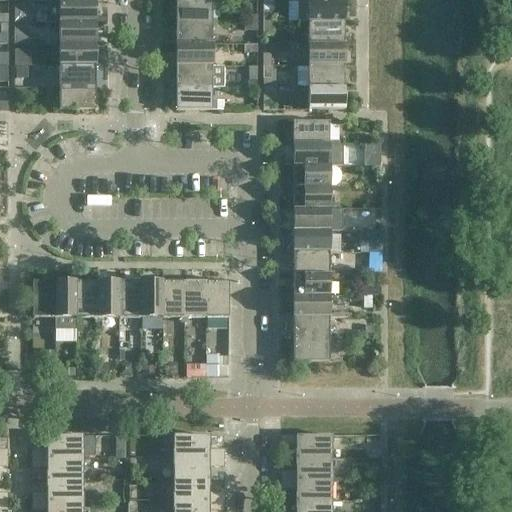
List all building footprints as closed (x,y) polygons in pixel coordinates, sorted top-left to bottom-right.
[(95,24),(95,2),(59,3),(59,24),(95,24)] [(212,24),(212,2),(175,3),(175,24),(212,24)] [(344,2),(308,2),(298,2),(298,24),(308,24),(344,24),(344,2)] [(271,24),(271,12),(263,12),(263,24),(271,24)] [(95,46),(95,24),(59,24),(59,46),(95,46)] [(212,46),(212,24),(175,24),(175,46),(212,46)] [(271,37),(271,24),(263,24),(263,37),(271,37)] [(344,46),(344,24),(308,24),(308,46),(344,46)] [(95,67),(95,46),(59,46),(59,67),(95,67)] [(212,67),(212,46),(175,46),(175,67),(212,67)] [(257,54),(257,46),(244,46),(244,54),(257,54)] [(344,67),(344,46),(308,46),(308,67),(344,67)] [(95,89),(95,67),(59,67),(59,89),(95,89)] [(223,67),(212,67),(175,67),(175,89),(212,89),(223,89),(223,67)] [(344,67),(308,67),(298,67),(298,89),(308,89),(344,89),(344,67)] [(257,81),(257,68),(249,68),(249,81),(257,81)] [(95,112),(95,89),(59,89),(59,112),(95,112)] [(212,112),(212,89),(175,89),(175,112),(212,112)] [(276,112),(275,89),(263,89),(263,112),(276,112)] [(344,112),(344,89),(308,89),(308,111),(344,112)] [(328,146),(328,123),(292,123),(292,146),(328,146)] [(328,168),(328,146),(292,146),(292,168),(328,168)] [(334,168),(328,168),(292,168),(292,189),(329,189),(334,189),(336,189),(337,187),(338,186),(339,185),(340,183),(341,182),(341,180),(341,178),(341,177),(341,176),(340,174),(339,172),(338,170),(336,169),(334,168)] [(328,211),(329,189),(292,189),(292,211),(328,211)] [(329,233),(328,211),(292,211),(292,233),(329,233)] [(329,254),(329,233),(292,233),(292,254),(329,254)] [(329,276),(329,254),(292,254),(292,276),(329,276)] [(329,297),(329,276),(292,276),(292,297),(329,297)] [(54,319),(54,283),(32,283),(32,319),(54,319)] [(76,319),(76,283),(54,283),(54,319),(76,319)] [(98,319),(98,283),(76,283),(76,319),(98,319)] [(119,319),(119,283),(98,283),(98,319),(119,319)] [(141,319),(141,283),(119,283),(119,319),(141,319)] [(162,319),(162,283),(141,283),(141,319),(162,319)] [(184,319),(184,283),(162,283),(162,319),(184,319)] [(206,319),(206,283),(184,283),(184,319),(206,319)] [(228,319),(228,283),(206,283),(206,319),(228,319)] [(329,319),(329,297),(292,297),(292,319),(329,319)] [(329,341),(329,319),(292,319),(293,341),(329,341)] [(329,363),(329,341),(293,341),(293,363),(329,363)] [(128,376),(128,362),(119,362),(119,376),(128,376)] [(141,378),(154,377),(154,365),(141,365),(141,378)] [(99,378),(109,378),(109,366),(99,366),(99,378)] [(164,379),(178,379),(177,366),(164,366),(164,379)] [(186,380),(206,380),(206,368),(186,368),(186,380)] [(83,460),(83,437),(46,437),(46,455),(44,455),(42,451),(32,451),(32,460),(83,460)] [(209,455),(209,437),(173,437),(173,460),(224,460),(224,451),(213,451),(211,455),(209,455)] [(331,460),(331,437),(280,437),(280,447),(291,447),(291,446),(293,443),(295,443),(295,460),(331,460)] [(83,481),(83,460),(32,460),(32,468),(42,468),(44,464),(47,464),(47,481),(83,481)] [(209,481),(209,464),(211,464),(213,468),(224,468),(224,460),(173,460),(173,481),(209,481)] [(331,481),(331,460),(295,460),(295,477),(293,477),(291,473),(280,473),(280,481),(331,481)] [(83,503),(83,481),(47,481),(47,498),(44,498),(42,495),(42,494),(32,494),(32,503),(83,503)] [(209,498),(209,481),(173,481),(173,503),(224,503),(224,494),(213,494),(213,495),(211,498),(209,498)] [(331,503),(331,481),(280,481),(280,490),(291,490),(291,489),(293,486),(295,486),(295,503),(331,503)] [(82,511),(83,503),(32,503),(32,511),(42,511),(44,507),(47,507),(46,511),(82,511)] [(208,511),(209,507),(211,507),(213,511),(224,511),(224,503),(173,503),(172,511),(208,511)] [(331,511),(331,503),(295,503),(295,511),(331,511)]
